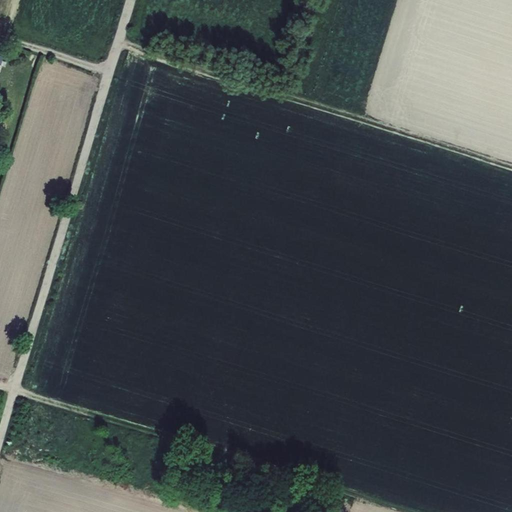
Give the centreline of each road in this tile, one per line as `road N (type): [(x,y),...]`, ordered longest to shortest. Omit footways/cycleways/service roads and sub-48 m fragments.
road 1 (track): [(133,0),(0,432)]
road 2 (track): [(120,40),(511,164)]
